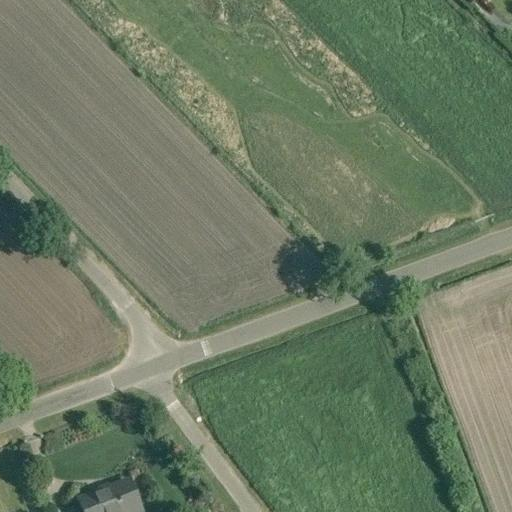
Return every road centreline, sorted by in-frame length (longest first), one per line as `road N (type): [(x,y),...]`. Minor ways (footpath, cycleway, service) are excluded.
road 1 (unclassified): [(154,366),(511,237)]
road 2 (unclassified): [(154,366),(126,309),(0,178)]
road 3 (unclassified): [(250,511),(170,403),(154,366)]
road 4 (unclassified): [(0,424),(154,366)]
